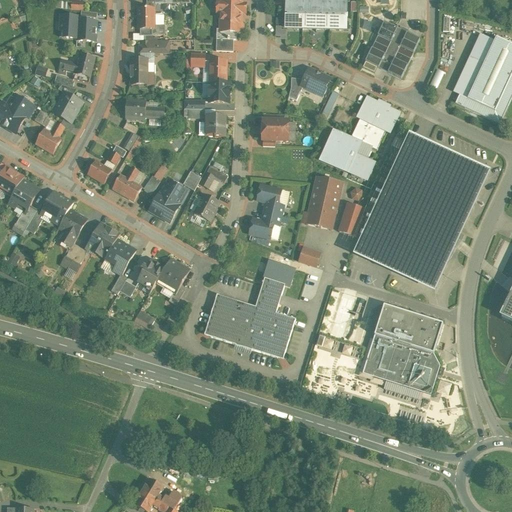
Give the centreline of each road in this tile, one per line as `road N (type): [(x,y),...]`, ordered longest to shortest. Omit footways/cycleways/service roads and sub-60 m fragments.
road 1 (secondary): [(146,370),(460,471)]
road 2 (residential): [(207,257),(231,214),(256,41)]
road 3 (residential): [(61,179),(104,98),(115,0)]
road 4 (residential): [(412,99),(314,53),(256,41)]
road 5 (residential): [(61,179),(207,257)]
road 6 (secondary): [(511,169),(474,256),(464,321)]
road 7 (unclassified): [(146,370),(84,511)]
road 8 (secondary): [(0,328),(146,370)]
road 9 (residential): [(464,321),(329,278)]
road 10 (secondary): [(464,321),(489,442)]
